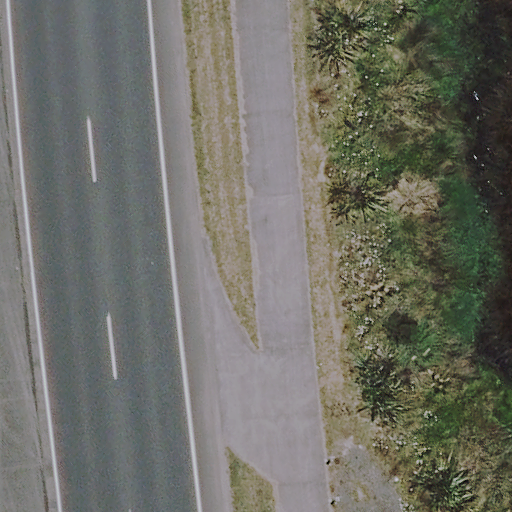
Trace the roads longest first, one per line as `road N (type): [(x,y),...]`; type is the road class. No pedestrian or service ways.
road 1 (trunk): [(104,0),(152,511)]
road 2 (track): [(341,511),(295,435),(131,288)]
